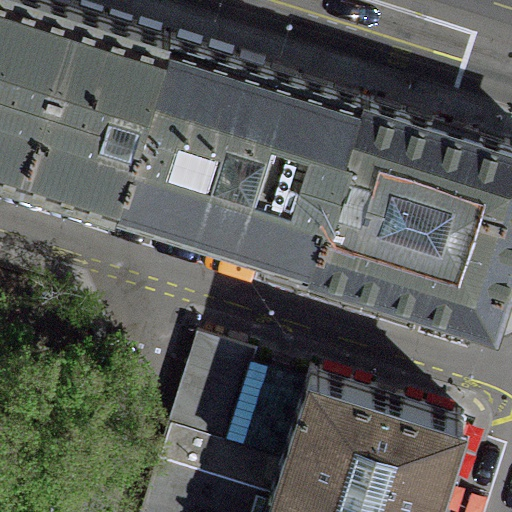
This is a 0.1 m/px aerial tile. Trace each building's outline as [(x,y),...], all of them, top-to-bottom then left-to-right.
[(0,0),(0,157),(25,166),(77,3),(67,0),(0,0)] [(77,3),(25,166),(71,180),(119,196),(171,33),(126,19),(77,3)] [(235,53),(171,33),(119,196),(222,228),(318,259),(370,96),(274,66),(235,53)] [(457,124),(370,96),(318,259),(361,272),(495,315),(511,261),(511,141),(475,129),(457,124)] [(160,449),(216,467),(232,415),(255,344),(198,325),(160,449)] [(273,486),(355,511),(433,511),(444,476),(464,411),(391,389),(311,363),(273,486)] [(216,467),(243,476),(258,423),(232,415),(216,467)] [(0,500),(16,448),(0,443),(0,500)] [(202,511),(216,467),(160,449),(140,511),(202,511)] [(202,511),(264,511),(273,486),(243,476),(216,467),(202,511)] [(355,511),(273,486),(264,511),(355,511)]
